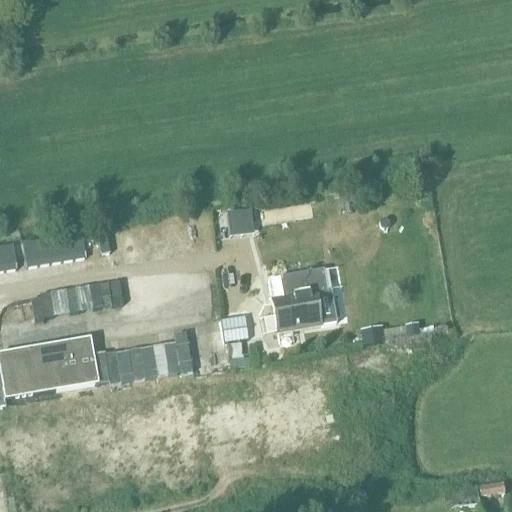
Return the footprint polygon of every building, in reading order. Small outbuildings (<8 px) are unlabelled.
[(225,215),(227,238),(253,235),(250,211),(225,215)] [(81,235),(21,245),(25,269),(85,259),(81,235)] [(11,247),(0,248),(0,272),(15,270),(11,247)] [(120,285),(32,295),(35,318),(123,307),(120,285)] [(271,303),(277,336),(320,328),(314,295),(271,303)] [(243,320),(220,323),(224,345),(247,342),(243,320)] [(404,327),(406,339),(419,337),(417,325),(404,327)] [(204,326),(160,333),(167,373),(211,366),(204,326)] [(361,331),(363,348),(384,345),(381,328),(361,331)] [(0,357),(0,380),(4,402),(96,386),(89,342),(0,357)] [(241,347),(226,349),(228,364),(242,362),(241,347)] [(68,457),(45,461),(46,468),(52,499),(54,510),(65,508),(77,506),(75,494),(69,464),(68,457)] [(480,488),(481,497),(505,494),(504,485),(480,488)] [(446,507),(452,506),(453,511),(479,507),(476,490),(450,494),(444,496),(446,507)]
